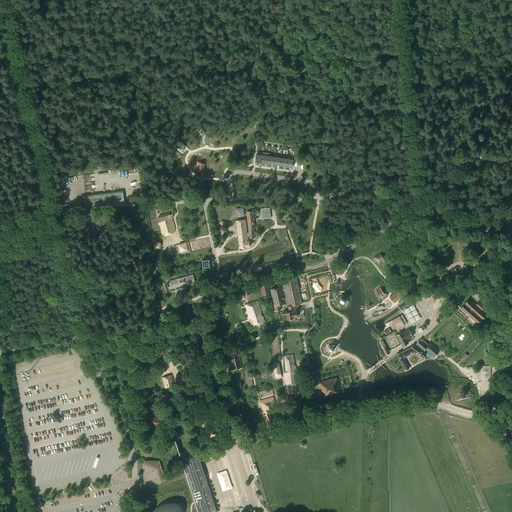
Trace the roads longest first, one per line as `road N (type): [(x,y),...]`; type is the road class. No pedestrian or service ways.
road 1 (track): [(511,74),(434,85),(413,68),(406,48),(328,58),(277,47),(242,67),(18,86)]
road 2 (unclassified): [(136,511),(130,441),(80,338),(0,351)]
road 3 (unknown): [(250,0),(180,22),(115,8),(1,16)]
road 4 (track): [(48,208),(80,338)]
road 5 (track): [(18,86),(48,208)]
